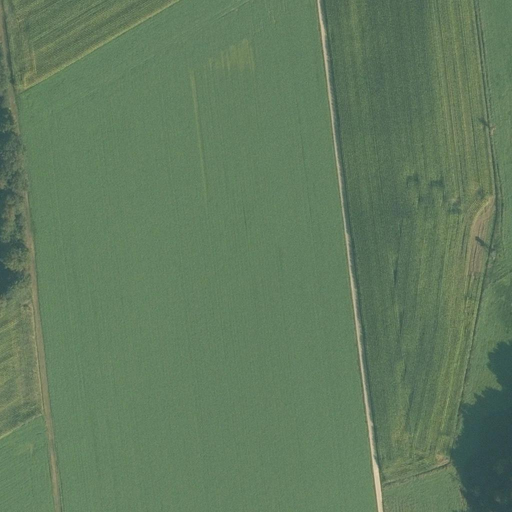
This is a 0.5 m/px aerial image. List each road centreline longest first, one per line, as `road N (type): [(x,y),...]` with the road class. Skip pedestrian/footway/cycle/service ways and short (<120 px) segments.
road 1 (track): [(319,0),(380,511)]
road 2 (track): [(58,511),(0,21)]
